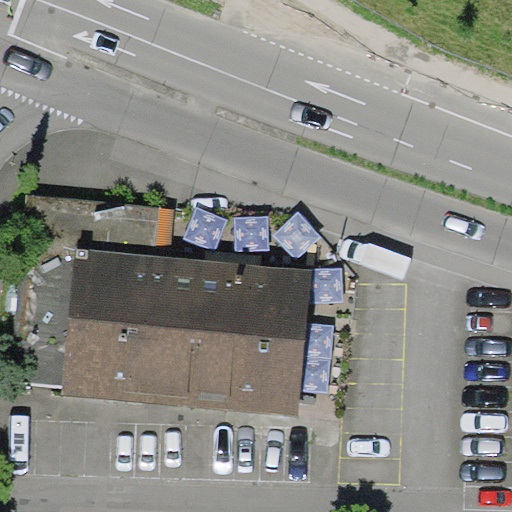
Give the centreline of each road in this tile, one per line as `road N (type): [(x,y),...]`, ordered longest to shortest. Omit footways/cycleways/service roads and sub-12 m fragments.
road 1 (primary): [(0,50),(110,102),(511,244)]
road 2 (primary): [(511,165),(87,0)]
